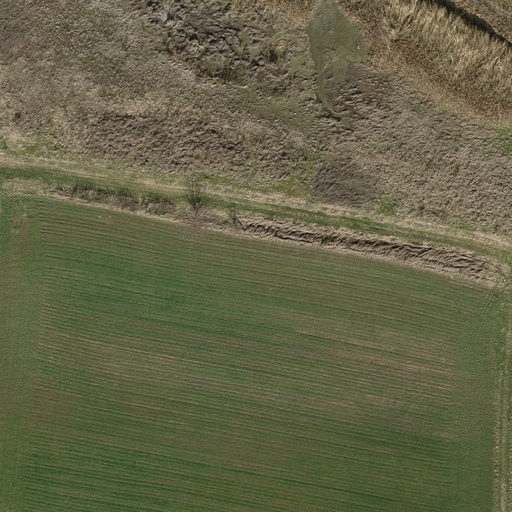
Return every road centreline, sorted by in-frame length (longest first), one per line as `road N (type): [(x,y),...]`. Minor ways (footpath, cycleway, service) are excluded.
road 1 (track): [(0,178),(511,262)]
road 2 (track): [(511,339),(504,511)]
